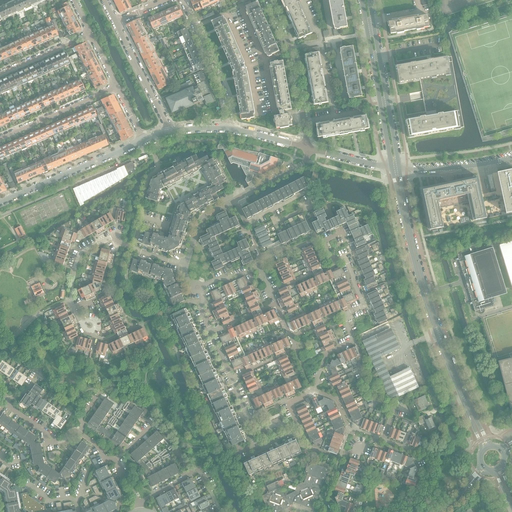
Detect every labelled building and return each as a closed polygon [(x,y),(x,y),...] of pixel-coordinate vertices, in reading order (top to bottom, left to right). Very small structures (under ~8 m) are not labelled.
[(31,6),(28,0),(16,0),(15,1),(14,0),(11,1),(12,2),(11,3),(12,4),(16,13),(23,9),(24,11),(25,11),(27,10),(26,8),(31,6)] [(126,0),(114,0),(121,13),(132,8),(127,0),(126,0)] [(210,5),(208,0),(190,0),(191,0),(195,11),(210,5)] [(301,10),(296,0),(282,0),(289,15),(301,10)] [(329,0),(331,10),(344,7),(342,0),(329,0)] [(443,0),(448,15),(494,0),(443,0)] [(263,11),(262,9),(262,8),(261,9),(258,1),(252,4),(250,1),(244,3),(253,23),(265,18),(262,11),(263,11)] [(16,13),(12,4),(11,3),(10,3),(10,2),(7,3),(7,4),(5,5),(3,6),(1,6),(2,7),(0,7),(0,19),(0,20),(16,13)] [(183,15),(179,5),(164,12),(168,22),(176,18),(183,15)] [(76,22),(72,15),(68,6),(67,6),(64,8),(62,9),(58,11),(62,18),(61,19),(62,20),(63,19),(66,27),(76,22)] [(347,20),(346,17),(344,7),(331,10),(335,29),(336,29),(336,30),(339,29),(339,30),(341,29),(340,28),(348,27),(346,20),(347,20)] [(311,34),(305,18),(301,10),(289,15),(300,39),(303,37),(307,35),(310,34),(311,34)] [(168,22),(164,12),(149,18),(153,28),(168,22)] [(430,27),(429,19),(428,15),(419,17),(419,16),(417,17),(408,19),(410,30),(430,27)] [(231,33),(227,25),(223,16),(212,22),(215,29),(214,29),(215,32),(216,31),(219,38),(231,33)] [(270,27),(269,25),(268,25),(265,18),(253,23),(260,40),(272,35),(269,28),(270,27)] [(147,36),(140,23),(141,22),(139,19),(127,25),(135,41),(147,36)] [(410,30),(408,19),(400,20),(399,20),(398,20),(398,21),(389,22),(391,34),(410,30)] [(80,31),(79,28),(76,22),(66,27),(69,32),(68,33),(69,36),(80,31)] [(58,38),(53,25),(48,27),(51,33),(50,33),(52,38),(54,37),(54,39),(58,38)] [(47,40),(45,35),(46,35),(43,30),(42,27),(37,30),(38,32),(41,37),(40,37),(42,42),(43,43),(46,41),(47,40)] [(52,38),(50,33),(51,33),(48,27),(43,30),(46,35),(45,35),(47,40),(48,41),(51,39),(51,38),(52,38)] [(189,34),(188,30),(187,28),(175,33),(178,39),(180,38),(189,34)] [(42,42),(40,37),(41,37),(38,32),(33,34),(36,39),(35,40),(37,44),(38,45),(41,44),(41,43),(42,42)] [(238,50),(234,41),(231,33),(219,38),(222,45),(221,46),(222,48),(223,48),(226,55),(238,50)] [(37,44),(35,40),(36,39),(33,34),(28,36),(31,42),(30,42),(32,47),(33,47),(36,46),(36,45),(37,44)] [(192,40),(191,37),(189,34),(180,38),(182,44),(192,40)] [(277,44),(276,42),(276,41),(275,42),(272,35),(260,40),(268,57),(279,51),(276,44),(277,44)] [(32,47),(30,42),(31,42),(28,36),(24,38),(26,44),(27,49),(28,50),(31,48),(31,47),(32,47)] [(155,52),(147,36),(135,41),(143,57),(155,52)] [(27,49),(26,44),(24,38),(19,40),(21,46),(23,51),(23,52),(27,50),(26,49),(27,49)] [(23,51),(21,46),(19,40),(14,43),(16,48),(18,53),(18,54),(22,52),(22,51),(23,51)] [(194,45),(193,42),(192,40),(182,44),(185,49),(194,45)] [(94,58),(91,52),(86,42),(74,48),(76,51),(77,51),(79,55),(78,56),(79,57),(80,57),(84,64),(94,58)] [(18,53),(16,48),(14,43),(9,45),(11,51),(11,52),(13,55),(13,56),(17,54),(17,53),(18,53)] [(11,52),(11,51),(9,45),(4,47),(6,53),(6,55),(8,58),(12,57),(11,56),(13,55),(11,52)] [(197,51),(196,49),(194,45),(185,49),(187,55),(197,51)] [(355,56),(355,53),(354,53),(353,46),(343,48),(340,49),(343,65),(356,63),(355,56)] [(245,66),(241,58),(238,50),(226,55),(229,62),(228,62),(230,65),(230,64),(233,71),(245,66)] [(199,57),(198,53),(197,51),(187,55),(190,61),(199,57)] [(70,64),(65,53),(64,52),(61,53),(61,55),(60,55),(59,55),(64,66),(70,64)] [(162,68),(159,60),(155,52),(143,57),(151,73),(162,68)] [(323,78),(321,66),(319,53),(317,53),(314,53),(313,54),(313,53),(311,53),(310,53),(310,54),(308,54),(306,55),(310,80),(323,78)] [(64,66),(59,55),(56,56),(56,57),(54,58),(54,57),(59,68),(64,66)] [(59,68),(54,57),(51,58),(51,59),(49,60),(54,71),(59,68)] [(202,62),(201,60),(199,57),(190,61),(192,67),(202,62)] [(449,62),(452,62),(451,57),(423,62),(420,62),(397,67),(400,83),(420,79),(431,77),(431,76),(436,75),(437,76),(445,75),(445,73),(450,72),(449,62)] [(102,74),(94,58),(84,64),(88,72),(87,72),(87,73),(88,73),(92,80),(102,74)] [(285,69),(285,66),(284,66),(283,61),(277,62),(275,58),(269,60),(270,63),(273,79),(286,76),(285,69)] [(54,71),(49,60),(49,59),(45,61),(46,61),(44,62),(49,73),(54,71)] [(49,73),(44,62),(43,62),(40,63),(40,64),(38,64),(43,75),(49,73)] [(204,68),(203,65),(202,62),(192,67),(195,73),(198,71),(204,68)] [(452,62),(449,62),(450,72),(445,73),(445,75),(437,76),(436,75),(431,76),(431,77),(420,79),(423,95),(426,112),(426,113),(426,115),(427,117),(430,116),(430,119),(434,118),(434,116),(456,112),(457,117),(458,116),(460,128),(464,127),(452,62)] [(358,73),(358,70),(357,70),(356,63),(343,65),(346,82),(359,80),(358,73)] [(43,75),(38,64),(35,65),(36,66),(34,67),(38,78),(43,75)] [(38,78),(34,67),(33,66),(30,67),(30,68),(28,69),(33,80),(38,78)] [(249,85),(247,76),(246,72),(245,68),(245,67),(245,66),(233,71),(234,77),(233,77),(234,79),(235,79),(236,87),(249,85)] [(33,80),(28,69),(28,68),(25,70),(23,71),(28,82),(33,80)] [(170,84),(167,76),(162,68),(151,73),(159,89),(170,84)] [(28,82),(23,71),(20,72),(20,73),(18,74),(23,85),(22,85),(23,86),(25,85),(24,84),(28,82)] [(207,80),(204,75),(203,75),(202,71),(199,72),(194,74),(198,84),(207,80)] [(23,85),(18,74),(18,73),(14,74),(15,75),(13,76),(17,87),(22,85),(23,85)] [(107,83),(105,81),(102,74),(92,80),(94,85),(93,85),(94,88),(92,89),(92,90),(95,89),(107,83)] [(17,87),(13,76),(12,75),(9,77),(7,78),(12,89),(17,87)] [(288,86),(288,84),(287,84),(286,76),(273,79),(275,87),(274,87),(275,88),(276,96),(289,94),(288,87),(288,86)] [(12,89),(7,78),(3,79),(4,80),(2,80),(7,92),(9,97),(10,96),(9,93),(10,93),(9,91),(12,89)] [(328,103),(323,78),(310,80),(315,105),(328,103)] [(85,91),(82,84),(80,79),(74,82),(77,88),(78,88),(80,92),(81,91),(82,93),(85,91)] [(216,101),(207,80),(198,84),(199,85),(198,86),(204,100),(206,105),(216,101)] [(361,89),(361,86),(360,87),(359,80),(346,82),(349,99),(362,96),(361,89)] [(177,91),(192,84),(191,81),(176,88),(177,91)] [(77,88),(74,82),(69,84),(72,90),(73,91),(74,93),(76,92),(77,93),(80,92),(78,88),(77,88)] [(72,90),(69,84),(64,86),(67,92),(68,93),(69,95),(71,95),(72,96),(75,94),(74,93),(73,91),(72,90)] [(252,102),(250,93),(249,85),(236,87),(237,94),(237,95),(237,97),(238,97),(239,105),(252,102)] [(67,92),(64,86),(59,89),(62,94),(63,95),(64,98),(66,97),(67,98),(70,96),(69,95),(68,93),(67,92)] [(204,100),(198,86),(189,90),(188,88),(169,96),(170,98),(167,99),(167,100),(167,99),(169,104),(168,104),(169,107),(170,108),(171,107),(172,111),(172,112),(176,111),(176,112),(195,104),(196,104),(199,102),(204,100)] [(62,94),(59,89),(54,91),(57,97),(58,97),(59,100),(61,99),(62,100),(65,99),(64,98),(63,95),(62,94)] [(57,97),(54,91),(49,93),(51,99),(53,99),(54,102),(56,101),(57,102),(60,101),(59,100),(58,97),(57,97)] [(51,99),(49,93),(45,95),(47,101),(48,101),(50,104),(51,103),(52,104),(55,103),(54,102),(53,99),(51,99)] [(292,104),(291,102),(291,101),(290,101),(289,94),(276,96),(279,108),(279,112),(280,111),(280,115),(280,116),(281,118),(284,118),(283,115),(284,115),(284,111),(292,109),(291,104),(292,104)] [(47,101),(45,95),(40,97),(42,103),(43,104),(45,106),(47,105),(47,106),(50,105),(50,104),(48,101),(47,101)] [(121,111),(117,104),(113,95),(101,100),(103,104),(104,104),(106,108),(105,108),(105,110),(106,110),(110,117),(121,111)] [(42,103),(40,97),(34,100),(37,105),(38,106),(39,109),(42,108),(42,109),(45,107),(45,106),(43,104),(42,103)] [(37,105),(34,100),(29,102),(32,108),(33,108),(34,111),(37,110),(37,111),(40,110),(39,109),(38,106),(37,105)] [(32,108),(29,102),(25,104),(27,110),(28,110),(30,113),(32,112),(32,113),(35,112),(34,111),(33,108),(32,108)] [(255,118),(253,111),(252,102),(239,105),(241,112),(240,112),(240,115),(241,115),(242,120),(255,118)] [(27,110),(25,104),(19,106),(22,112),(23,113),(25,115),(27,114),(27,115),(30,114),(30,113),(28,110),(27,110)] [(22,112),(19,106),(14,108),(17,114),(18,115),(19,117),(21,117),(22,118),(25,116),(25,115),(23,113),(22,112)] [(96,116),(91,106),(88,107),(89,109),(87,109),(91,119),(96,116)] [(17,114),(14,108),(9,111),(12,117),(13,117),(14,120),(16,119),(17,120),(20,119),(19,117),(18,115),(17,114)] [(91,119),(87,109),(87,110),(86,109),(84,110),(84,111),(81,112),(86,121),(91,119)] [(12,117),(9,111),(4,113),(7,118),(8,119),(9,122),(11,121),(11,122),(15,121),(14,120),(13,117),(12,117)] [(129,127),(124,118),(121,111),(110,117),(114,124),(113,124),(113,126),(114,125),(118,132),(129,127)] [(86,121),(81,112),(80,112),(79,112),(78,113),(76,114),(80,123),(86,121)] [(458,116),(457,117),(456,112),(434,116),(434,118),(430,119),(430,116),(427,117),(406,121),(409,137),(460,128),(458,116)] [(8,119),(7,118),(4,113),(0,114),(0,115),(2,121),(3,121),(4,124),(6,124),(6,125),(10,123),(9,122),(8,119)] [(80,123),(76,114),(75,114),(73,115),(73,116),(71,117),(75,126),(80,123)] [(292,125),(290,114),(284,115),(283,115),(284,118),(281,118),(280,116),(275,117),(277,128),(292,125)] [(75,126),(71,117),(69,116),(68,117),(67,118),(65,119),(69,128),(75,126)] [(369,129),(367,120),(367,116),(341,120),(344,133),(369,129)] [(69,128),(65,119),(64,119),(62,120),(60,121),(64,130),(69,128)] [(344,133),(341,120),(317,125),(319,138),(344,133)] [(64,130),(60,121),(59,121),(57,122),(57,123),(55,124),(59,133),(64,130)] [(59,133),(55,124),(54,124),(53,123),(52,124),(51,125),(49,126),(53,135),(59,133)] [(53,135),(49,126),(48,126),(47,126),(46,127),(44,128),(48,138),(53,135)] [(133,136),(132,134),(129,127),(118,132),(121,138),(120,138),(121,140),(120,141),(120,140),(117,142),(117,143),(118,143),(128,138),(133,136)] [(48,138),(44,128),(43,128),(41,129),(41,130),(39,131),(43,140),(48,138)] [(43,140),(39,131),(37,130),(36,131),(35,132),(33,133),(37,142),(43,140)] [(37,142),(33,133),(32,133),(30,134),(30,135),(28,136),(32,145),(37,142)] [(32,145),(28,136),(26,135),(25,136),(24,137),(22,138),(26,147),(32,145)] [(105,138),(104,136),(103,135),(88,141),(93,151),(108,145),(107,144),(107,142),(106,141),(105,139),(105,138)] [(26,147),(22,138),(21,138),(19,138),(19,139),(17,140),(21,150),(26,147)] [(21,150),(17,140),(16,140),(15,140),(14,141),(13,142),(11,143),(16,152),(21,150)] [(93,151),(88,141),(73,148),(78,158),(93,151)] [(16,152),(11,143),(10,142),(8,143),(8,144),(6,145),(10,154),(16,152)] [(283,164),(284,163),(284,162),(285,161),(260,153),(259,153),(258,153),(224,146),(224,144),(222,144),(221,144),(219,144),(219,145),(218,146),(218,147),(218,149),(223,149),(231,164),(233,163),(242,166),(241,167),(246,175),(247,175),(245,180),(247,183),(252,181),(254,174),(256,174),(257,173),(259,177),(278,167),(279,165),(280,165),(281,165),(282,165),(283,164)] [(10,154),(6,145),(5,145),(3,146),(1,147),(5,157),(10,154)] [(78,158),(73,148),(58,154),(63,164),(78,158)] [(63,164),(58,154),(43,160),(48,170),(63,164)] [(207,165),(214,162),(215,161),(214,158),(210,161),(207,156),(199,160),(196,155),(192,157),(197,168),(206,163),(207,165)] [(198,170),(197,168),(192,157),(182,162),(184,166),(181,169),(178,164),(178,165),(174,167),(169,169),(175,182),(185,177),(183,173),(187,171),(189,175),(198,170)] [(48,170),(43,160),(29,167),(33,177),(48,170)] [(224,179),(222,175),(217,165),(216,166),(214,162),(207,165),(202,168),(212,186),(216,183),(224,180),(224,179)] [(136,169),(133,163),(73,189),(80,204),(128,175),(129,176),(132,175),(131,173),(135,170),(134,169),(136,169)] [(33,177),(29,167),(14,173),(14,175),(15,176),(15,178),(16,179),(17,181),(17,182),(18,183),(33,177)] [(175,182),(169,169),(164,172),(164,173),(160,175),(160,174),(157,175),(158,177),(154,180),(154,179),(152,180),(150,185),(162,189),(163,188),(175,182)] [(511,169),(498,173),(506,214),(511,212),(511,169)] [(288,197),(307,188),(309,187),(309,186),(304,177),(284,188),(288,197)] [(224,188),(223,185),(222,184),(226,182),(224,179),(224,180),(216,183),(217,186),(209,190),(208,190),(214,201),(219,198),(216,193),(224,188)] [(477,179),(459,183),(460,189),(442,193),(441,187),(423,190),(431,230),(443,227),(439,208),(469,202),(473,221),(485,219),(477,179)] [(159,202),(160,197),(161,194),(160,194),(162,189),(150,185),(146,198),(159,202)] [(214,201),(208,190),(209,190),(208,188),(198,193),(185,200),(185,202),(191,212),(196,210),(196,209),(200,207),(200,208),(205,205),(209,202),(209,203),(214,201)] [(268,208),(284,200),(288,197),(284,188),(263,199),(268,208)] [(268,208),(263,199),(242,210),(245,215),(247,219),(268,208)] [(191,212),(185,202),(179,205),(169,238),(174,249),(179,246),(180,244),(179,244),(181,239),(183,240),(183,239),(183,238),(184,237),(183,237),(184,232),(185,233),(188,222),(189,218),(190,218),(191,212)] [(117,208),(113,207),(108,210),(114,221),(115,220),(117,208)] [(335,228),(331,219),(327,221),(325,218),(327,217),(323,208),(314,212),(318,220),(312,223),(316,232),(324,228),(326,232),(335,228)] [(357,223),(353,214),(349,216),(347,212),(348,212),(347,211),(345,208),(337,212),(338,216),(334,218),(338,226),(346,222),(348,227),(357,223)] [(114,221),(108,210),(104,213),(110,223),(114,221)] [(240,225),(236,216),(229,219),(226,211),(217,215),(221,223),(215,226),(219,234),(240,225)] [(110,223),(104,213),(100,215),(102,217),(106,225),(110,223)] [(310,231),(304,218),(299,220),(306,233),(310,231)] [(105,229),(104,227),(99,219),(95,221),(101,232),(105,229)] [(306,233),(299,220),(295,222),(301,235),(306,233)] [(101,232),(95,221),(91,224),(96,231),(97,234),(101,232)] [(94,233),(89,225),(88,222),(84,225),(90,235),(94,233)] [(301,235),(295,222),(290,224),(296,237),(301,235)] [(372,235),(368,225),(359,228),(357,223),(348,227),(358,247),(366,243),(364,238),(372,235)] [(296,237),(290,224),(285,226),(287,230),(291,239),(296,237)] [(90,235),(84,225),(79,227),(81,230),(86,237),(90,235)] [(266,230),(264,225),(254,229),(256,234),(266,230)] [(25,235),(20,226),(14,229),(15,229),(19,238),(25,235)] [(220,248),(219,245),(215,236),(219,234),(215,226),(206,230),(207,231),(206,231),(207,232),(208,232),(208,234),(200,237),(199,242),(201,243),(202,242),(204,246),(208,244),(212,252),(220,248)] [(66,243),(70,231),(66,230),(63,238),(62,241),(66,243)] [(86,237),(81,230),(78,231),(77,234),(76,240),(80,241),(86,237)] [(268,234),(266,230),(256,234),(259,239),(268,234)] [(291,239),(287,230),(282,232),(287,242),(291,239)] [(72,241),(75,233),(70,231),(66,243),(71,244),(72,241)] [(160,247),(163,237),(159,236),(159,235),(152,232),(151,234),(146,232),(142,244),(148,245),(148,244),(155,246),(154,247),(160,249),(160,248),(160,247)] [(287,242),(282,232),(277,234),(280,240),(282,244),(287,242)] [(270,239),(268,234),(259,239),(261,243),(270,239)] [(174,249),(169,238),(166,237),(162,249),(167,250),(167,251),(169,252),(174,249)] [(253,261),(249,252),(247,253),(246,249),(250,247),(246,239),(237,243),(239,247),(231,251),(235,259),(241,256),(245,265),(253,261)] [(272,244),(270,239),(261,243),(263,248),(266,247),(272,244)] [(511,286),(511,241),(499,245),(511,286)] [(68,252),(69,248),(58,244),(57,248),(68,252)] [(507,293),(493,247),(478,252),(475,244),(456,250),(457,254),(475,312),(476,311),(477,313),(478,314),(480,314),(481,314),(482,314),(483,313),(484,312),(484,311),(485,310),(485,309),(494,306),(492,298),(499,296),(507,293)] [(302,255),(313,250),(311,246),(300,251),(302,255)] [(367,250),(365,246),(355,250),(357,255),(367,250)] [(66,256),(68,252),(57,248),(55,252),(66,256)] [(224,267),(222,263),(226,261),(227,263),(231,261),(230,259),(232,258),(233,260),(235,259),(231,251),(223,254),(220,248),(212,252),(216,260),(211,262),(215,271),(224,267)] [(304,259),(315,254),(313,250),(302,255),(304,259)] [(369,255),(367,250),(357,255),(359,259),(367,256),(369,255)] [(65,261),(66,256),(55,252),(54,257),(65,261)] [(306,263),(317,258),(315,254),(304,259),(306,263)] [(369,261),(367,256),(359,259),(357,260),(360,265),(369,261)] [(63,265),(65,261),(54,257),(52,261),(63,265)] [(277,267),(288,262),(286,258),(275,263),(277,267)] [(308,268),(319,263),(317,258),(306,263),(308,268)] [(143,273),(147,263),(147,262),(141,260),(138,259),(138,260),(134,259),(130,271),(135,272),(136,271),(143,273)] [(371,265),(369,261),(360,265),(362,270),(371,265)] [(279,271),(290,266),(288,262),(277,267),(279,271)] [(155,277),(159,267),(159,265),(151,263),(151,264),(147,263),(143,273),(142,274),(148,276),(148,275),(155,277)] [(312,271),(321,267),(319,263),(308,268),(310,272),(312,271)] [(373,270),(371,265),(362,270),(364,274),(373,270)] [(281,275),(291,270),(290,266),(279,271),(281,275)] [(175,277),(173,272),(171,272),(170,269),(164,267),(163,268),(159,267),(155,277),(155,278),(160,280),(160,279),(163,279),(163,281),(174,277),(175,277)] [(341,293),(339,288),(337,284),(335,279),(331,271),(329,267),(325,269),(327,275),(325,276),(322,270),(318,272),(323,283),(330,280),(339,300),(343,298),(343,297),(341,293)] [(347,279),(345,275),(341,267),(331,271),(335,279),(337,284),(347,279)] [(282,279),(293,274),(291,270),(281,275),(282,279)] [(375,275),(373,270),(364,274),(366,279),(373,276),(375,275)] [(323,283),(318,272),(314,274),(316,280),(314,281),(313,278),(308,280),(313,291),(318,289),(316,286),(323,283)] [(284,284),(295,279),(293,274),(282,279),(284,284)] [(375,280),(373,276),(366,279),(364,280),(366,285),(375,280)] [(178,283),(177,281),(176,281),(174,277),(163,281),(162,282),(165,287),(166,287),(169,293),(180,288),(178,283)] [(249,286),(246,280),(244,277),(232,282),(238,297),(244,294),(242,289),(249,286)] [(349,284),(347,279),(337,284),(339,288),(349,284)] [(100,290),(102,283),(90,280),(92,284),(96,292),(100,290)] [(313,291),(308,280),(304,282),(309,293),(313,291)] [(378,285),(375,280),(366,285),(368,289),(378,285)] [(238,297),(232,282),(227,284),(234,299),(238,297)] [(309,293),(304,282),(300,284),(305,295),(309,293)] [(44,292),(39,283),(31,287),(36,296),(44,292)] [(96,292),(92,284),(86,287),(90,298),(95,296),(93,293),(96,292)] [(234,299),(227,284),(222,287),(229,301),(234,299)] [(305,295),(300,284),(296,286),(301,297),(305,295)] [(351,289),(349,284),(339,288),(341,293),(351,289)] [(258,296),(256,291),(250,294),(249,292),(255,289),(252,285),(249,286),(242,289),(244,294),(247,301),(258,296)] [(291,298),(290,294),(289,292),(291,290),(289,286),(278,291),(280,295),(283,294),(284,296),(279,299),(281,303),(291,298)] [(90,298),(86,287),(81,289),(85,297),(86,300),(90,298)] [(229,301),(222,287),(210,292),(214,302),(221,299),(223,303),(226,302),(229,301)] [(184,296),(182,293),(180,288),(169,293),(172,300),(171,301),(173,306),(185,301),(182,296),(184,296)] [(356,301),(353,294),(351,289),(341,293),(343,297),(343,298),(344,298),(347,305),(356,301)] [(379,295),(377,290),(367,294),(369,299),(379,295)] [(101,304),(112,299),(110,294),(99,299),(101,304)] [(381,299),(379,295),(369,299),(372,304),(381,299)] [(255,305),(254,303),(260,300),(258,296),(247,301),(250,307),(247,309),(249,313),(260,308),(258,304),(255,305)] [(299,308),(297,303),(294,305),(291,298),(281,303),(283,307),(288,305),(289,307),(286,308),(288,313),(290,312),(299,308)] [(348,309),(347,305),(344,298),(343,298),(339,300),(336,302),(335,299),(331,301),(336,312),(340,310),(339,307),(341,306),(344,311),(348,309)] [(106,307),(114,303),(112,299),(101,304),(103,308),(106,307)] [(225,306),(228,305),(226,302),(223,303),(221,299),(214,302),(211,304),(213,308),(218,306),(219,308),(214,311),(216,315),(227,310),(225,306)] [(383,304),(381,299),(372,304),(374,308),(383,304)] [(336,312),(331,301),(327,303),(332,313),(336,312)] [(332,313),(327,303),(323,305),(328,315),(332,313)] [(109,313),(119,308),(117,304),(115,305),(107,309),(109,313)] [(385,309),(383,304),(374,308),(376,313),(383,310),(385,309)] [(55,315),(66,310),(64,305),(53,310),(55,315)] [(322,321),(320,315),(322,314),(323,317),(328,315),(323,305),(318,306),(320,309),(313,312),(318,323),(322,321)] [(119,314),(121,312),(119,308),(109,313),(111,317),(119,314)] [(194,322),(192,319),(191,316),(189,316),(188,314),(188,313),(186,308),(170,315),(173,321),(174,320),(178,329),(177,330),(179,334),(195,327),(192,322),(194,322)] [(60,318),(68,314),(66,310),(55,315),(57,319),(60,318)] [(230,317),(229,314),(227,310),(216,315),(218,319),(223,317),(224,319),(221,320),(224,325),(234,320),(232,315),(230,317)] [(279,320),(274,310),(269,311),(274,322),(279,320)] [(385,314),(383,310),(376,313),(374,314),(376,319),(385,314)] [(274,322),(269,311),(265,313),(266,316),(264,317),(262,312),(257,314),(262,325),(269,322),(270,324),(274,322)] [(318,323),(313,312),(307,315),(305,312),(301,314),(306,325),(310,323),(309,320),(311,319),(314,325),(318,323)] [(262,325),(257,314),(253,316),(255,321),(253,322),(252,319),(248,321),(253,332),(257,330),(256,328),(262,325)] [(306,325),(301,314),(297,316),(302,327),(306,325)] [(388,319),(385,314),(376,319),(378,324),(388,319)] [(63,324),(74,319),(72,315),(69,316),(61,320),(63,324)] [(111,325),(122,320),(120,316),(112,320),(109,321),(111,325)] [(302,327),(297,316),(293,318),(298,329),(302,327)] [(298,329),(293,318),(288,320),(292,328),(293,331),(298,329)] [(73,325),(76,323),(74,319),(63,324),(65,328),(73,325)] [(113,329),(124,324),(122,320),(111,325),(113,329)] [(253,332),(248,321),(243,323),(248,334),(253,332)] [(248,334),(243,323),(239,325),(244,336),(248,334)] [(115,334),(126,329),(124,324),(113,329),(115,334)] [(244,336),(239,325),(235,327),(236,330),(234,331),(232,325),(227,328),(229,331),(233,340),(228,342),(230,346),(239,342),(237,336),(239,335),(240,338),(244,336)] [(332,335),(330,330),(324,333),(323,331),(326,329),(324,325),(313,330),(315,334),(318,333),(321,340),(332,335)] [(400,326),(389,331),(397,346),(401,355),(395,358),(398,365),(400,364),(411,388),(422,383),(406,349),(404,346),(408,344),(400,326)] [(65,336),(76,331),(74,327),(66,331),(63,332),(65,336)] [(201,341),(199,338),(201,338),(198,332),(197,332),(195,327),(179,334),(181,339),(182,339),(186,347),(201,341)] [(149,339),(144,328),(139,330),(144,341),(149,339)] [(144,341),(139,330),(135,332),(140,343),(144,341)] [(70,339),(78,335),(76,331),(65,336),(67,341),(70,339)] [(233,340),(229,331),(223,334),(219,336),(225,349),(230,346),(228,342),(233,340)] [(132,343),(129,335),(127,332),(123,334),(128,345),(132,343)] [(140,343),(135,332),(131,334),(135,342),(136,345),(140,343)] [(128,345),(123,334),(119,336),(120,339),(124,347),(128,345)] [(79,337),(78,336),(78,335),(70,339),(72,344),(76,345),(79,337)] [(285,352),(282,346),(284,345),(286,348),(290,346),(285,335),(281,337),(282,340),(275,343),(280,354),(285,352)] [(334,347),(332,342),(329,344),(328,341),(334,339),(332,335),(321,340),(324,346),(321,347),(323,352),(334,347)] [(377,336),(370,339),(373,344),(379,341),(377,336)] [(370,339),(363,342),(366,347),(369,346),(373,344),(370,339)] [(121,348),(118,340),(114,342),(118,353),(123,351),(121,348)] [(206,354),(205,351),(201,341),(186,347),(185,348),(190,359),(191,358),(195,366),(209,360),(208,357),(211,356),(209,352),(208,353),(206,354)] [(373,344),(369,346),(372,350),(382,346),(379,341),(373,344)] [(118,353),(114,342),(109,344),(113,352),(114,355),(118,353)] [(227,353),(241,346),(239,342),(230,346),(225,349),(227,353)] [(280,354),(275,343),(269,346),(268,343),(263,345),(268,356),(273,354),(271,351),(274,350),(276,356),(280,354)] [(109,344),(108,345),(106,353),(105,356),(105,358),(109,359),(109,354),(113,352),(109,344)] [(268,356),(263,345),(259,347),(264,358),(268,356)] [(229,357),(234,355),(243,351),(241,346),(227,353),(229,357)] [(360,355),(356,347),(356,346),(351,348),(355,357),(360,355)] [(382,346),(372,350),(374,355),(384,350),(382,346)] [(264,358),(259,347),(255,349),(260,360),(264,358)] [(355,357),(351,348),(346,351),(350,360),(355,357)] [(260,360),(255,349),(251,351),(256,362),(260,360)] [(384,350),(374,355),(376,360),(386,355),(384,350)] [(256,362),(251,351),(247,353),(248,355),(246,357),(243,351),(234,355),(236,359),(241,358),(241,359),(244,366),(246,369),(251,367),(248,362),(250,361),(252,364),(256,362)] [(350,360),(346,351),(342,353),(346,362),(350,360)] [(346,362),(342,353),(337,355),(339,359),(341,364),(346,362)] [(244,366),(241,359),(241,358),(236,359),(234,355),(229,357),(235,370),(244,366)] [(278,365),(289,360),(287,355),(276,360),(278,365)] [(386,355),(376,360),(378,364),(388,360),(386,355)] [(511,357),(498,361),(498,362),(499,362),(501,367),(500,367),(500,368),(501,368),(502,373),(501,373),(502,373),(503,378),(503,379),(504,379),(505,384),(504,384),(505,385),(506,390),(506,391),(507,391),(508,396),(507,396),(508,397),(508,396),(509,402),(510,402),(511,407),(511,406),(511,357)] [(215,372),(214,369),(210,359),(209,360),(195,366),(194,367),(198,376),(199,376),(203,385),(218,378),(216,375),(219,374),(217,371),(215,372)] [(341,364),(339,359),(334,361),(332,360),(330,365),(336,367),(337,366),(341,364)] [(280,369),(290,364),(289,360),(278,365),(280,369)] [(388,360),(378,364),(380,369),(390,364),(388,360)] [(0,371),(4,374),(10,366),(6,363),(0,371)] [(281,373),(292,368),(290,364),(280,369),(281,373)] [(390,364),(380,369),(382,374),(392,369),(390,364)] [(338,373),(336,368),(336,367),(330,365),(328,370),(331,371),(333,375),(338,373)] [(8,377),(14,369),(10,366),(4,374),(8,377)] [(295,374),(294,372),(292,368),(281,373),(287,384),(293,381),(292,378),(291,377),(294,375),(295,374)] [(12,380),(18,372),(14,369),(8,377),(12,380)] [(392,369),(382,374),(384,378),(394,374),(392,369)] [(244,380),(255,375),(253,371),(242,376),(244,380)] [(17,383),(23,375),(18,372),(12,380),(17,383)] [(340,377),(338,373),(333,375),(329,377),(331,382),(340,377)] [(394,374),(384,378),(387,383),(397,378),(394,374)] [(21,386),(27,378),(23,375),(17,383),(21,386)] [(246,384),(257,379),(255,375),(244,380),(246,384)] [(301,387),(296,376),(292,378),(293,381),(287,384),(286,384),(291,395),(295,393),(293,387),(295,386),(296,389),(301,387)] [(342,382),(340,377),(331,382),(333,386),(336,385),(342,382)] [(224,391),(222,388),(223,388),(218,378),(203,385),(202,385),(207,395),(208,395),(212,404),(227,397),(225,394),(226,394),(225,390),(224,391)] [(397,378),(387,383),(389,387),(399,383),(397,378)] [(248,388),(259,383),(257,379),(246,384),(248,388)] [(348,385),(345,380),(342,382),(336,385),(338,389),(348,385)] [(264,394),(261,387),(259,383),(248,388),(251,394),(252,395),(256,393),(256,394),(258,397),(264,394)] [(399,383),(389,387),(391,392),(401,387),(399,383)] [(37,408),(43,400),(37,397),(42,390),(43,391),(44,390),(35,384),(29,392),(31,393),(29,396),(25,394),(20,402),(28,407),(30,403),(37,408)] [(291,395),(286,384),(280,387),(278,384),(274,386),(279,397),(283,395),(282,392),(284,391),(287,397),(291,395)] [(350,390),(348,385),(338,389),(341,394),(350,390)] [(279,397),(274,386),(270,388),(271,391),(264,394),(269,405),(274,403),(271,397),(273,396),(275,399),(279,397)] [(401,387),(391,392),(393,397),(403,392),(401,387)] [(352,394),(350,390),(341,394),(343,398),(352,394)] [(264,394),(258,397),(256,394),(252,396),(257,407),(261,405),(260,402),(262,401),(265,407),(269,405),(264,394)] [(354,399),(353,397),(352,394),(343,398),(345,403),(354,399)] [(111,408),(117,400),(112,396),(109,400),(106,398),(103,402),(111,408)] [(233,413),(235,412),(233,409),(232,409),(227,397),(212,404),(211,404),(215,414),(216,413),(220,422),(217,424),(219,429),(222,428),(237,420),(235,415),(233,413)] [(326,405),(329,399),(324,397),(323,400),(319,402),(321,407),(325,405),(326,405)] [(429,407),(425,398),(423,400),(422,397),(415,400),(419,411),(429,407)] [(321,407),(319,402),(317,398),(312,400),(316,409),(321,407)] [(42,411),(48,402),(43,399),(43,400),(37,408),(36,409),(37,410),(38,408),(42,411)] [(330,410),(335,408),(333,403),(334,401),(329,399),(326,405),(328,406),(330,410)] [(356,404),(354,399),(345,403),(347,408),(356,404)] [(308,410),(305,405),(307,405),(305,401),(296,405),(296,407),(297,409),(296,409),(298,414),(308,410)] [(46,414),(52,405),(48,402),(42,411),(46,414)] [(111,408),(103,402),(100,406),(108,412),(111,408)] [(358,408),(356,404),(347,408),(349,412),(358,408)] [(50,417),(56,408),(52,405),(46,414),(50,417)] [(108,412),(100,406),(97,411),(106,417),(108,412)] [(144,412),(135,406),(132,410),(141,416),(144,412)] [(338,412),(336,407),(335,408),(330,410),(327,411),(329,416),(338,412)] [(58,415),(61,411),(56,408),(50,417),(54,420),(58,415)] [(360,413),(358,408),(349,412),(351,417),(360,413)] [(141,416),(132,410),(129,414),(138,420),(141,416)] [(310,415),(308,410),(298,414),(301,419),(310,415)] [(106,417),(97,411),(94,415),(103,421),(106,417)] [(340,416),(338,412),(329,416),(331,421),(340,416)] [(362,418),(360,413),(351,417),(353,422),(355,421),(362,418)] [(138,420),(129,414),(126,419),(135,424),(138,420)] [(62,418),(58,415),(54,420),(51,423),(56,426),(62,418)] [(103,421),(94,415),(91,419),(100,425),(103,421)] [(312,419),(310,415),(301,419),(303,423),(312,419)] [(435,427),(431,418),(425,420),(423,415),(416,418),(420,425),(426,422),(429,429),(435,427)] [(342,421),(340,416),(331,421),(333,426),(342,421)] [(5,428),(11,419),(6,417),(1,425),(5,428)] [(60,429),(66,421),(62,418),(56,426),(60,429)] [(361,426),(364,419),(362,418),(355,421),(356,425),(361,426)] [(12,427),(15,422),(11,419),(5,428),(9,431),(12,427)] [(100,425),(91,419),(88,423),(104,435),(110,426),(108,425),(105,429),(100,425)] [(135,424),(126,419),(123,423),(132,428),(135,424)] [(314,424),(312,419),(303,423),(305,428),(314,424)] [(365,430),(369,420),(364,419),(361,426),(360,428),(365,430)] [(246,439),(244,434),(242,435),(241,432),(243,431),(242,427),(241,428),(239,429),(238,426),(240,425),(237,420),(222,428),(224,432),(225,432),(229,441),(228,441),(230,446),(246,439)] [(370,431),(374,422),(369,420),(365,430),(370,431)] [(345,426),(342,421),(333,426),(335,430),(343,427),(345,426)] [(13,434),(19,425),(15,422),(12,427),(9,431),(13,434)] [(375,433),(379,424),(374,422),(370,431),(375,433)] [(132,428),(123,423),(120,427),(129,433),(132,428)] [(316,429),(314,424),(305,428),(307,433),(316,429)] [(380,435),(384,426),(379,424),(375,433),(380,435)] [(17,437),(23,428),(19,425),(13,434),(17,437)] [(123,441),(115,435),(109,431),(112,428),(110,426),(104,435),(120,446),(123,441)] [(129,433),(120,427),(118,431),(126,437),(129,433)] [(393,439),(397,429),(392,427),(388,437),(393,439)] [(22,440),(28,431),(23,428),(17,437),(22,440)] [(318,433),(316,429),(307,433),(309,437),(318,433)] [(398,440),(401,431),(397,429),(393,439),(398,440)] [(164,438),(161,435),(163,433),(160,430),(158,431),(157,431),(153,434),(160,442),(164,438)] [(26,443),(32,434),(28,431),(22,440),(26,443)] [(126,437),(118,431),(115,435),(123,441),(126,437)] [(403,442),(406,433),(401,431),(398,440),(403,442)] [(344,435),(343,435),(335,432),(333,437),(342,440),(344,435)] [(321,440),(318,433),(309,437),(311,442),(313,442),(314,445),(320,447),(323,441),(321,440)] [(408,444),(411,435),(406,433),(403,442),(408,444)] [(33,441),(36,437),(32,434),(26,443),(30,445),(34,442),(33,441)] [(160,442),(153,434),(149,438),(156,445),(160,442)] [(412,446),(416,436),(411,435),(408,444),(412,446)] [(418,445),(420,441),(421,438),(416,436),(412,446),(417,448),(418,445)] [(302,453),(297,443),(295,437),(288,440),(289,441),(286,443),(293,457),(302,453)] [(341,445),(342,440),(333,437),(331,442),(341,445)] [(156,445),(149,438),(145,441),(152,449),(156,445)] [(90,447),(81,441),(78,446),(87,451),(90,447)] [(152,449),(145,441),(142,444),(149,452),(152,449)] [(293,457),(286,443),(286,442),(276,447),(276,445),(269,448),(267,450),(267,451),(257,455),(264,470),(265,471),(274,467),(274,466),(283,462),(283,463),(293,458),(293,457)] [(339,450),(341,445),(331,442),(329,446),(339,450)] [(149,452),(142,444),(138,448),(145,456),(149,452)] [(87,451),(78,446),(75,450),(84,456),(87,451)] [(337,455),(339,450),(329,446),(328,451),(337,455)] [(375,459),(378,449),(373,447),(370,457),(375,459)] [(145,456),(138,448),(134,451),(141,459),(145,456)] [(379,461),(383,451),(378,449),(375,459),(379,461)] [(390,461),(394,451),(389,449),(387,453),(388,453),(385,459),(386,459),(390,461)] [(84,456),(75,450),(72,454),(81,460),(84,456)] [(141,459),(134,451),(130,455),(143,469),(151,464),(149,462),(147,465),(141,459)] [(385,459),(388,453),(387,453),(383,451),(379,461),(384,462),(386,459),(385,459)] [(395,463),(399,453),(394,451),(390,461),(395,463)] [(400,464),(404,455),(399,453),(395,463),(394,465),(399,467),(400,464)] [(81,460),(72,454),(70,458),(78,464),(81,460)] [(264,470),(257,455),(257,454),(248,458),(248,459),(243,462),(251,477),(256,475),(255,474),(264,470)] [(407,461),(408,457),(404,455),(400,464),(405,466),(407,461)] [(78,464),(70,458),(67,462),(75,468),(78,464)] [(100,468),(95,458),(92,460),(97,470),(100,468)] [(358,466),(360,461),(351,458),(349,463),(358,466)] [(316,504),(321,489),(319,489),(320,487),(321,487),(324,480),(324,481),(329,469),(328,469),(330,465),(320,461),(318,465),(308,461),(305,470),(304,473),(307,474),(304,483),(302,482),(297,485),(295,491),(285,496),(278,481),(266,486),(269,493),(268,494),(267,494),(261,496),(268,511),(273,508),(274,511),(278,511),(290,507),(289,505),(290,504),(291,503),(293,503),(293,502),(308,508),(310,502),(316,504)] [(416,466),(413,461),(411,462),(407,461),(405,466),(409,468),(410,469),(416,466)] [(75,468),(67,462),(64,467),(65,468),(72,473),(75,468)] [(42,474),(47,466),(44,463),(38,466),(39,468),(37,471),(42,474)] [(180,472),(175,463),(170,466),(175,475),(180,472)] [(356,471),(358,466),(349,463),(347,467),(356,471)] [(157,484),(152,475),(149,469),(152,467),(151,464),(143,469),(152,487),(157,484)] [(46,477),(51,470),(52,469),(47,466),(42,474),(46,477)] [(112,482),(107,471),(105,466),(100,468),(97,470),(95,471),(100,480),(106,492),(115,487),(113,482),(112,482)] [(175,475),(170,466),(166,468),(170,477),(175,475)] [(416,472),(418,471),(416,466),(410,469),(410,470),(409,474),(414,476),(416,472)] [(72,473),(65,468),(64,467),(61,471),(69,477),(72,473)] [(354,476),(356,471),(347,467),(345,472),(351,474),(351,475),(354,476)] [(170,477),(166,468),(161,470),(166,480),(170,477)] [(50,480),(56,472),(52,469),(51,470),(46,477),(50,480)] [(166,480),(161,470),(157,473),(161,482),(166,480)] [(69,477),(61,471),(59,474),(60,479),(63,478),(67,481),(69,477)] [(349,479),(351,475),(351,474),(345,472),(342,471),(340,476),(349,479)] [(60,479),(59,474),(56,472),(50,480),(54,483),(57,479),(60,479)] [(161,482),(157,473),(152,475),(157,484),(161,482)] [(416,483),(418,478),(414,476),(409,474),(407,479),(416,483)] [(11,483),(0,476),(0,475),(0,488),(1,489),(0,489),(4,492),(10,488),(9,487),(11,483)] [(348,484),(349,479),(340,476),(338,480),(348,484)] [(184,488),(193,483),(191,478),(182,483),(184,488)] [(414,488),(416,483),(407,479),(405,484),(414,488)] [(346,489),(348,484),(338,480),(336,485),(346,489)] [(186,492),(196,487),(193,483),(184,488),(186,492)] [(344,494),(346,489),(336,485),(335,490),(338,492),(344,494)] [(120,496),(117,492),(118,491),(115,487),(106,492),(109,498),(108,500),(102,503),(106,511),(109,511),(112,511),(112,510),(116,508),(114,504),(116,498),(120,496)] [(189,497),(198,492),(196,487),(186,492),(189,497)] [(18,511),(17,502),(15,489),(12,490),(10,490),(10,488),(4,492),(5,497),(6,496),(8,509),(7,509),(7,511),(18,511)] [(182,498),(179,492),(177,493),(175,489),(170,491),(175,500),(179,498),(180,500),(182,498)] [(175,500),(170,491),(165,493),(170,503),(175,500)] [(42,505),(39,503),(40,501),(32,496),(31,497),(28,495),(27,492),(21,494),(21,499),(23,509),(22,511),(23,511),(25,511),(26,510),(28,511),(27,511),(40,511),(41,511),(40,511),(46,511),(45,505),(42,505)] [(191,501),(200,497),(198,492),(189,497),(191,501)] [(342,498),(344,494),(338,492),(337,496),(335,497),(337,502),(343,499),(342,498)] [(170,503),(165,493),(161,496),(166,505),(170,503)] [(169,511),(166,505),(161,496),(156,498),(163,511),(172,511),(182,507),(181,504),(169,511)] [(208,501),(205,496),(196,501),(198,505),(208,501)] [(346,507),(348,502),(343,500),(343,499),(337,502),(339,507),(341,506),(346,507)] [(201,510),(210,505),(208,501),(198,505),(201,510)] [(345,511),(349,511),(353,504),(348,502),(346,507),(344,511),(345,511)] [(106,511),(102,503),(93,508),(85,511),(106,511)]
